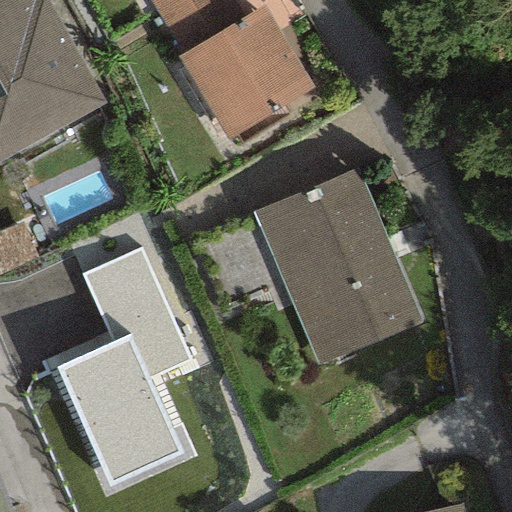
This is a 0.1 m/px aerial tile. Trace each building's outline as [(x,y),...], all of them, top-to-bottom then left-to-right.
[(0,0),(0,161),(104,103),(46,0),(0,0)] [(148,0),(181,54),(241,18),(229,0),(148,0)] [(226,140),(312,87),(262,5),(241,18),(181,54),(175,58),(226,140)] [(420,322),(355,170),(251,212),(316,365),(420,322)] [(0,273),(37,258),(22,223),(0,232),(0,273)] [(190,363),(139,249),(81,275),(111,342),(53,368),(107,487),(181,454),(149,381),(190,363)] [(464,511),(463,503),(411,511),(464,511)]
